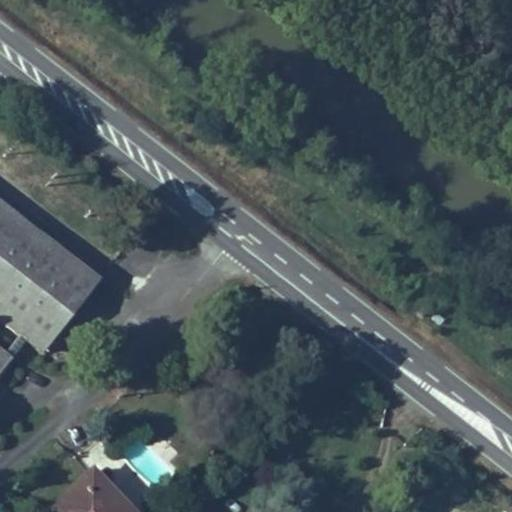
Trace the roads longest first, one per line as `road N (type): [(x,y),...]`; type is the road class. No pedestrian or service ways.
road 1 (residential): [(0,475),(244,229)]
road 2 (primary): [(244,229),(511,433)]
road 3 (primary): [(0,37),(244,229)]
road 4 (unknown): [(435,375),(362,511)]
